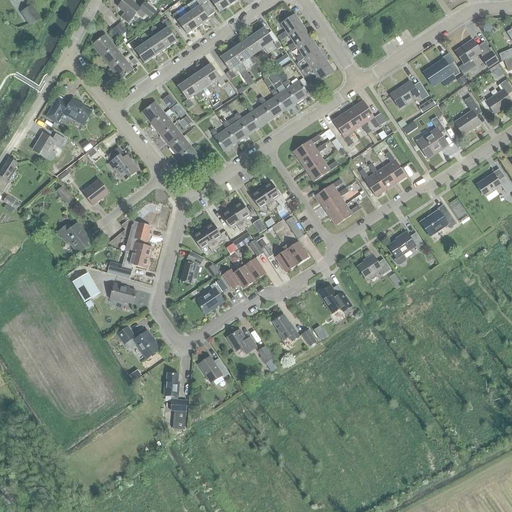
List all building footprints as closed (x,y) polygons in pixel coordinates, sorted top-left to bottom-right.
[(130,0),(123,0),(118,7),(125,13),(121,18),(128,23),(136,13),(142,19),(146,14),(150,18),(156,12),(145,3),(140,8),(130,0)] [(198,6),(191,11),(189,13),(199,27),(210,20),(208,18),(214,14),(206,2),(205,0),(195,0),(194,1),(198,6)] [(210,0),(219,13),(230,6),(226,0),(210,0)] [(41,19),(32,5),(20,12),(29,26),(41,19)] [(177,13),(172,16),(177,23),(178,22),(187,36),(199,27),(189,13),(191,11),(188,5),(183,8),(187,14),(181,18),(177,13)] [(283,40),(288,36),(303,26),(295,15),(281,25),(286,32),(280,36),(283,40)] [(167,49),(177,42),(167,27),(170,26),(166,20),(162,23),(166,29),(159,33),(157,35),(167,49)] [(121,24),(117,27),(123,35),(127,32),(121,24)] [(303,26),(288,36),(293,44),(288,47),(291,51),(296,48),(311,38),(303,26)] [(117,27),(112,30),(118,39),(123,35),(117,27)] [(167,49),(157,35),(159,33),(155,27),(151,30),(155,36),(149,40),(146,42),(156,56),(167,49)] [(264,28),(253,36),(262,49),(260,51),(264,58),(268,55),(264,48),(273,42),(268,34),(264,28)] [(271,32),(268,34),(273,42),(274,44),(278,42),(271,32)] [(114,47),(105,35),(92,45),(102,57),(114,47)] [(156,56),(146,42),(149,40),(145,35),(140,38),(144,44),(135,50),(145,64),(156,56)] [(242,43),(251,57),(249,58),(253,65),(258,62),(253,56),(260,51),(262,49),(253,36),(242,43)] [(311,38),(296,48),(301,55),(296,59),(298,63),(304,59),(319,49),(311,38)] [(456,52),(465,64),(480,53),(483,57),(482,58),(489,68),(498,61),(492,52),(485,42),(478,47),(473,40),(456,52)] [(274,44),(273,44),(277,50),(282,47),(278,42),(274,44)] [(242,43),(231,51),(241,64),(238,66),(243,72),(247,70),(242,63),(249,58),(251,57),(242,43)] [(102,57),(111,69),(124,59),(114,47),(102,57)] [(319,49),(304,59),(309,67),(303,70),(306,75),(312,71),(327,61),(319,49)] [(241,64),(231,51),(220,59),(229,72),(227,73),(232,80),(230,81),(233,85),(239,81),(232,70),(238,66),(241,64)] [(111,69),(120,80),(132,70),(124,59),(111,69)] [(424,73),(433,86),(453,73),(455,76),(460,74),(453,63),(448,66),(444,60),(424,73)] [(312,71),(317,78),(311,82),(314,86),(335,73),(327,61),(312,71)] [(475,66),(471,61),(464,66),(468,71),(475,66)] [(463,64),(458,68),(463,74),(468,71),(464,66),(463,64)] [(199,72),(208,86),(206,88),(210,94),(214,91),(210,85),(217,80),(221,87),(225,84),(221,78),(219,78),(210,65),(199,72)] [(490,75),(495,81),(504,76),(499,69),(497,70),(495,67),(489,71),(491,74),(490,75)] [(282,70),(277,74),(282,82),(287,79),(282,70)] [(188,80),(198,93),(195,95),(200,102),(204,99),(199,92),(206,88),(208,86),(199,72),(188,80)] [(463,76),(457,80),(461,86),(466,82),(463,76)] [(249,77),(244,80),(249,87),(254,84),(249,77)] [(188,80),(178,87),(187,100),(184,102),(189,109),(193,106),(188,99),(195,95),(198,93),(188,80)] [(296,104),(308,96),(309,96),(299,81),(291,87),(287,81),(283,84),(287,90),(296,104)] [(488,102),(496,114),(511,103),(511,102),(508,96),(511,92),(511,89),(506,81),(500,85),(504,91),(488,102)] [(422,100),(428,96),(420,83),(414,87),(411,82),(391,95),(400,109),(420,96),(422,100)] [(284,113),(296,104),(287,90),(279,95),(275,89),(270,92),(274,98),(284,113)] [(169,95),(162,101),(169,109),(175,103),(169,95)] [(464,101),(471,112),(455,123),(464,136),(482,124),(477,116),(481,114),(470,97),(464,101)] [(274,98),(266,103),(262,98),(258,100),(262,106),(272,121),(284,113),(274,98)] [(47,118),(58,125),(62,118),(66,120),(68,116),(84,126),(92,113),(80,106),(80,105),(73,101),(70,106),(59,99),(47,118)] [(422,113),(435,105),(431,99),(418,108),(422,113)] [(220,102),(212,107),(215,111),(222,106),(220,102)] [(365,125),(366,124),(371,121),(377,129),(380,127),(378,123),(375,119),(375,118),(364,102),(354,108),(365,125)] [(164,114),(155,103),(142,113),(151,125),(164,114)] [(260,128),(272,121),(262,106),(254,111),(250,105),(246,108),(250,114),(260,128)] [(172,108),(164,114),(166,116),(167,115),(168,115),(171,112),(172,113),(174,111),(172,108)] [(344,115),(355,131),(362,127),(368,135),(372,132),(366,124),(365,125),(354,108),(344,115)] [(181,109),(176,113),(180,118),(185,115),(181,109)] [(260,128),(250,114),(242,119),(238,113),(234,116),(238,122),(248,136),(260,128)] [(166,116),(164,114),(151,125),(160,136),(173,126),(166,116)] [(344,115),(334,122),(345,139),(345,138),(351,147),(355,144),(349,136),(355,131),(344,115)] [(381,115),(380,115),(375,118),(375,119),(378,123),(380,127),(386,123),(386,122),(381,115)] [(187,117),(182,120),(187,126),(191,123),(187,117)] [(417,142),(429,159),(448,146),(441,134),(446,131),(437,118),(432,121),(437,129),(417,142)] [(403,120),(397,124),(401,129),(406,126),(403,120)] [(223,124),(226,129),(236,144),(248,136),(238,122),(230,127),(226,121),(223,124)] [(170,148),(183,138),(173,126),(160,136),(170,148)] [(327,128),(318,135),(318,136),(321,140),(324,144),(334,138),(327,128)] [(226,129),(218,135),(214,129),(210,132),(224,152),(236,144),(226,129)] [(54,153),(50,151),(53,146),(59,149),(65,140),(55,134),(52,140),(42,133),(32,150),(50,161),(52,160),(55,156),(54,153)] [(294,152),(300,162),(317,151),(316,150),(313,145),(321,140),(318,136),(311,141),(310,141),(294,152)] [(179,160),(192,150),(183,138),(170,148),(179,160)] [(88,143),(82,148),(86,153),(92,148),(88,143)] [(300,162),(307,172),(324,161),(319,154),(327,149),(324,145),(316,150),(317,151),(300,162)] [(117,171),(126,181),(138,172),(126,158),(125,159),(122,156),(123,155),(119,149),(108,158),(112,163),(109,166),(115,173),(117,171)] [(81,153),(76,150),(72,156),(78,159),(81,153)] [(188,172),(201,161),(192,150),(179,160),(188,172)] [(391,164),(385,168),(396,184),(407,178),(396,161),(395,161),(390,153),(386,156),(391,164)] [(0,190),(3,193),(8,184),(7,183),(16,169),(15,168),(17,163),(15,162),(15,160),(13,158),(10,159),(8,158),(0,171),(0,190)] [(324,161),(307,172),(314,182),(331,171),(339,166),(336,162),(328,167),(324,161)] [(369,167),(374,175),(376,175),(387,191),(396,184),(385,168),(378,173),(373,164),(369,167)] [(376,175),(374,175),(370,179),(364,170),(360,173),(366,181),(365,181),(376,198),(387,191),(376,175)] [(58,178),(62,184),(70,177),(66,172),(58,178)] [(477,186),(485,198),(501,186),(507,195),(511,192),(511,188),(505,178),(498,182),(494,175),(477,186)] [(316,196),(323,206),(340,195),(339,194),(336,189),(343,184),(341,180),(333,185),(316,196)] [(82,194),(92,206),(108,193),(98,181),(82,194)] [(274,209),(279,206),(275,200),(280,196),(272,182),(261,189),(274,209)] [(69,208),(75,203),(62,187),(56,192),(65,203),(66,203),(69,208)] [(261,189),(251,196),(260,209),(266,205),(270,211),(274,209),(261,189)] [(323,206),(329,216),(346,205),(342,198),(350,192),(347,189),(339,194),(340,195),(323,206)] [(3,202),(16,210),(19,204),(7,196),(3,202)] [(245,229),(249,226),(245,219),(251,216),(242,202),(232,209),(245,229)] [(346,205),(329,216),(336,226),(353,215),(361,210),(358,206),(351,211),(346,205)] [(232,209),(222,215),(231,229),(237,225),(241,231),(245,229),(232,209)] [(421,224),(430,238),(447,226),(450,230),(456,226),(449,215),(443,220),(438,212),(421,224)] [(303,237),(292,219),(286,223),(297,240),(303,237)] [(252,225),(259,235),(266,230),(260,220),(252,225)] [(58,232),(66,243),(69,242),(79,254),(88,247),(86,243),(92,239),(86,232),(84,234),(76,223),(70,228),(67,224),(58,232)] [(126,252),(132,254),(150,259),(153,248),(140,245),(141,241),(147,242),(151,227),(135,223),(134,227),(133,226),(126,252)] [(217,250),(221,247),(216,240),(222,236),(213,223),(203,230),(217,250)] [(203,230),(193,236),(202,250),(208,246),(212,252),(217,250),(203,230)] [(248,233),(237,240),(242,247),(252,240),(248,233)] [(401,239),(389,247),(397,260),(394,261),(397,266),(399,266),(406,262),(406,260),(403,256),(415,248),(417,251),(424,246),(416,235),(410,239),(407,234),(400,238),(401,239)] [(257,243),(268,259),(273,256),(262,239),(257,243)] [(263,254),(255,240),(248,244),(257,258),(263,254)] [(298,243),(294,246),(292,242),(284,247),(297,266),(308,258),(298,243)] [(284,247),(277,252),(279,256),(276,258),(285,273),(297,266),(284,247)] [(193,279),(197,280),(202,258),(190,252),(188,261),(191,261),(190,264),(185,263),(181,282),(191,285),(193,279)] [(131,259),(125,257),(123,263),(147,270),(150,259),(132,254),(131,259)] [(233,264),(239,260),(236,254),(229,258),(233,264)] [(359,268),(366,280),(378,271),(382,276),(390,271),(384,261),(378,265),(373,257),(368,260),(369,261),(359,268)] [(256,259),(245,267),(255,282),(266,275),(256,259)] [(132,268),(110,263),(108,271),(130,277),(132,268)] [(213,265),(206,270),(212,279),(219,274),(213,265)] [(255,282),(245,267),(233,274),(231,271),(223,276),(233,290),(240,285),(244,290),(255,282)] [(87,274),(72,284),(83,303),(99,294),(87,274)] [(397,278),(393,281),(397,286),(401,283),(397,278)] [(197,302),(205,315),(224,303),(219,295),(227,290),(220,280),(210,287),(213,291),(197,302)] [(110,300),(125,304),(125,303),(133,305),(137,292),(128,290),(129,288),(114,285),(110,300)] [(331,286),(319,294),(332,314),(341,309),(343,312),(352,307),(344,295),(339,299),(331,286)] [(273,323),(280,334),(278,335),(283,342),(289,338),(292,342),(299,338),(291,326),(291,327),(283,316),(273,323)] [(159,349),(147,331),(136,338),(128,326),(117,333),(124,344),(127,342),(130,348),(137,344),(146,358),(159,349)] [(242,349),(246,355),(256,349),(250,339),(246,341),(239,331),(227,339),(235,353),(242,349)] [(301,335),(309,348),(316,343),(308,331),(301,335)] [(326,338),(323,333),(318,336),(321,341),(326,338)] [(261,357),(260,358),(264,365),(273,360),(265,347),(257,352),(261,357)] [(200,367),(211,384),(222,377),(223,379),(229,376),(219,360),(213,364),(211,360),(200,367)] [(165,382),(164,397),(172,398),(171,412),(174,412),(173,430),(184,431),(187,402),(177,401),(178,398),(179,383),(177,383),(177,375),(168,375),(167,382),(165,382)]
